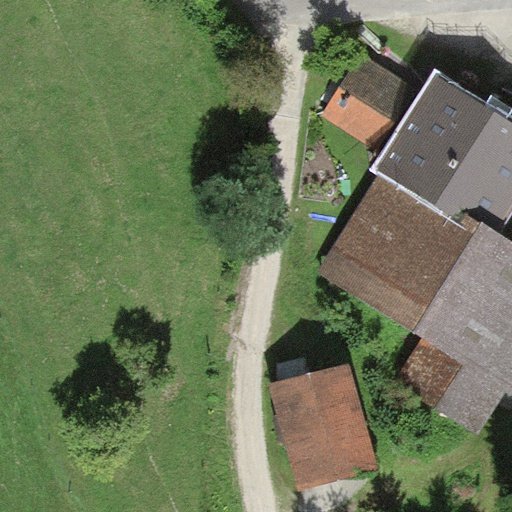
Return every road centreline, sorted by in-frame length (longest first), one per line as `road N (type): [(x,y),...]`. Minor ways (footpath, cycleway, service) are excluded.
road 1 (track): [(290,0),(235,392),(250,511)]
road 2 (track): [(290,0),(336,17),(491,0)]
